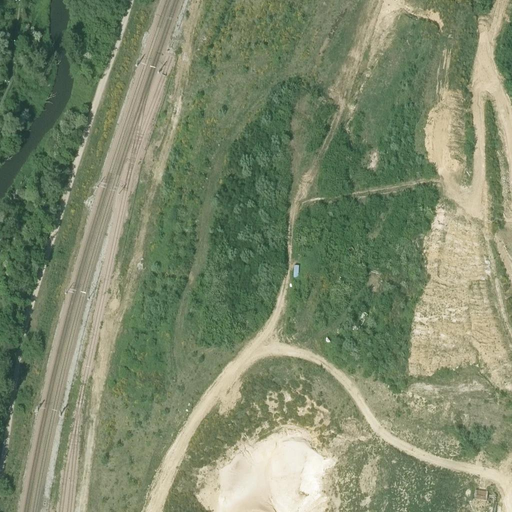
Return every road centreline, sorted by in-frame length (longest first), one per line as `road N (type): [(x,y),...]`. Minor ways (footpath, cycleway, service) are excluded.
road 1 (track): [(233,0),(176,122),(128,255),(79,511)]
road 2 (track): [(0,490),(30,319),(131,0)]
